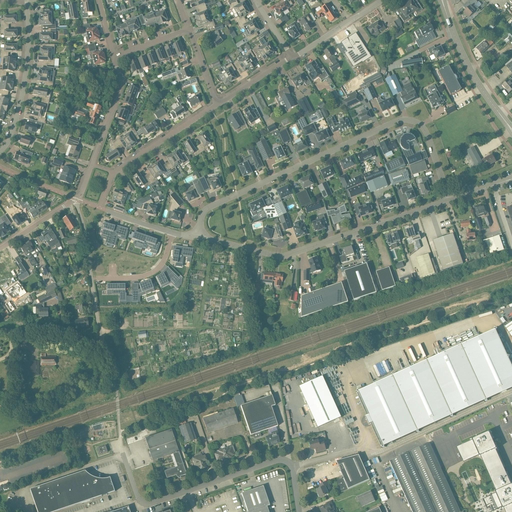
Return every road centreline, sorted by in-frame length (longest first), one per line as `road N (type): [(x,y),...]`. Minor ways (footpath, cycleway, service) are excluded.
road 1 (residential): [(199,237),(210,207),(403,119),(425,131),(448,201)]
road 2 (residential): [(199,237),(283,256),(448,201)]
road 3 (residential): [(291,466),(276,460),(146,504),(120,437)]
road 4 (residential): [(99,208),(113,172),(217,104)]
road 5 (residential): [(0,151),(26,76),(26,1)]
road 6 (residential): [(75,199),(118,92),(114,57)]
road 7 (residential): [(102,344),(75,199)]
road 8 (secondary): [(508,126),(467,66),(443,4)]
